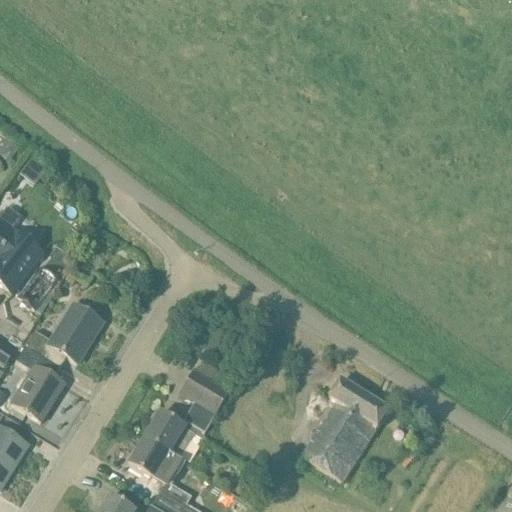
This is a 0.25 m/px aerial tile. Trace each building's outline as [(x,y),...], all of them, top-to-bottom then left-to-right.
[(0,154),(0,155),(9,163),(20,148),(10,141),(0,154)] [(30,157),(17,177),(33,189),(48,170),(30,157)] [(0,289),(10,297),(40,257),(10,235),(18,223),(17,219),(8,212),(4,213),(0,218),(0,289)] [(64,275),(62,274),(46,262),(16,302),(34,315),(45,301),(64,275)] [(33,336),(24,351),(59,373),(65,362),(76,369),(87,350),(84,348),(97,326),(71,310),(49,346),(33,336)] [(11,358),(0,350),(0,369),(3,371),(11,358)] [(52,383),(59,373),(24,351),(15,366),(30,375),(9,408),(40,427),(49,412),(45,409),(59,387),(52,383)] [(158,417),(143,442),(178,464),(193,440),(200,444),(214,421),(227,398),(193,378),(179,401),(193,409),(183,425),(182,426),(185,427),(182,432),(158,417)] [(343,488),(390,414),(341,382),(329,402),(336,406),(301,461),(343,488)] [(0,434),(0,466),(11,473),(26,450),(0,434)] [(178,464),(143,442),(127,469),(152,484),(153,483),(163,489),(179,464),(178,464)] [(0,491),(11,473),(0,466),(0,491)] [(502,511),(511,511),(511,497),(508,503),(502,511)] [(152,511),(151,511),(149,511),(129,511),(109,499),(100,511),(152,511)] [(151,511),(152,511),(179,511),(158,499),(151,511)]
